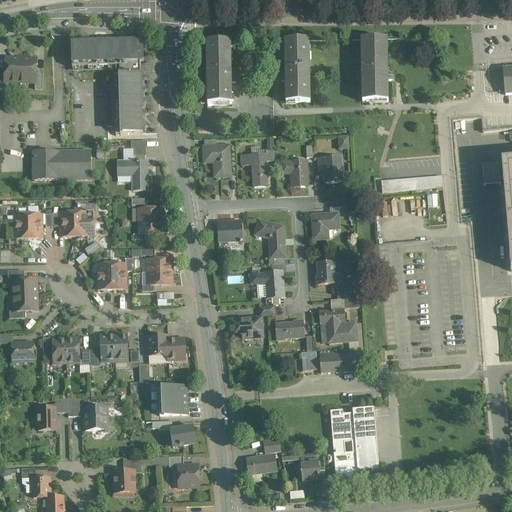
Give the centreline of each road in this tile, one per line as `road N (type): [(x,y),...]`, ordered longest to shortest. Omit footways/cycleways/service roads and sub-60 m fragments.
road 1 (tertiary): [(511,3),(168,9)]
road 2 (residential): [(191,209),(294,205),(303,308)]
road 3 (tertiary): [(191,209),(175,133),(168,9)]
road 4 (tertiary): [(227,511),(202,311)]
road 5 (tertiary): [(168,9),(50,11),(0,22)]
road 6 (residential): [(511,489),(352,511)]
road 7 (residential): [(202,311),(100,317),(78,295)]
